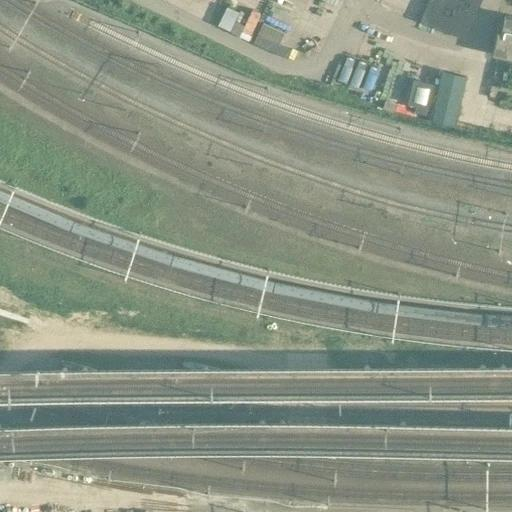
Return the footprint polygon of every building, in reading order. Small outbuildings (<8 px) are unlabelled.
[(481,0),(428,0),(420,21),(465,40),(481,0)] [(227,5),(218,24),(230,30),(239,11),(227,5)] [(501,32),(497,52),(511,55),(511,54),(511,17),(505,16),(501,32)] [(279,44),(284,33),(263,23),(253,42),(287,59),(292,49),(279,44)] [(491,105),(501,58),(492,56),(481,103),(491,105)] [(443,68),(432,112),(457,119),(468,74),(443,68)] [(410,99),(427,102),(430,84),(414,81),(410,99)]
